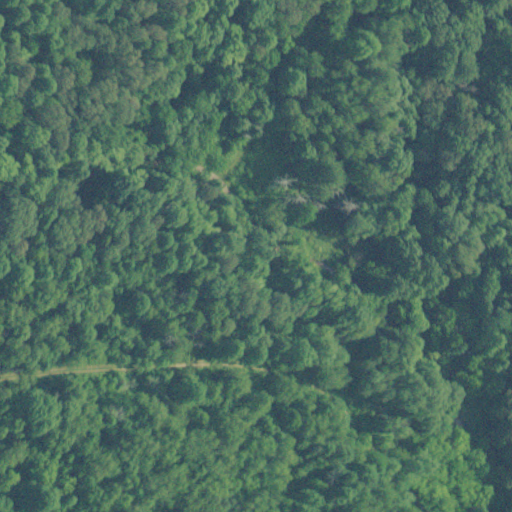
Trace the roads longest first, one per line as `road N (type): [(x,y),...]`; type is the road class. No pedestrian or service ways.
road 1 (residential): [(482,511),(464,450),(427,385),(352,292),(259,231),(248,201)]
road 2 (residential): [(248,201),(173,164),(0,158)]
